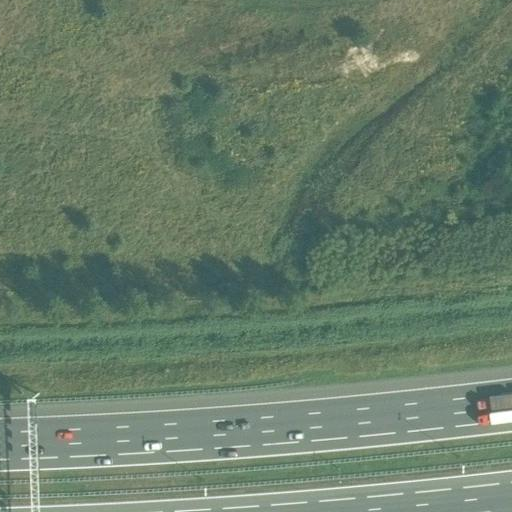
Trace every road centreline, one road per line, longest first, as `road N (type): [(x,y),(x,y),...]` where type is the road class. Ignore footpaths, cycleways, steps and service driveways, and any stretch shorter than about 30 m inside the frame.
road 1 (motorway): [(511,407),(0,444)]
road 2 (motorway): [(339,511),(511,494)]
